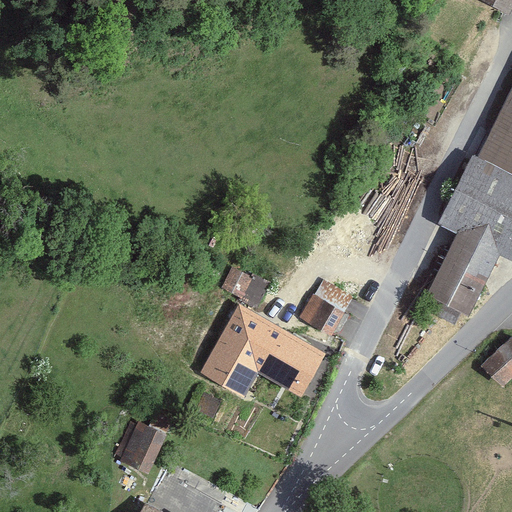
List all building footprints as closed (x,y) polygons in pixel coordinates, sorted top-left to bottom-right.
[(511,89),(482,150),(511,165),(511,89)] [(426,296),(461,311),(490,245),(511,254),(511,179),(466,159),(438,222),(455,229),(426,296)] [(224,285),(258,302),(269,280),(235,263),(224,285)] [(328,337),(342,312),(308,293),(294,318),(328,337)] [(318,351),(262,321),(241,361),(297,391),(318,351)] [(499,388),(511,373),(511,334),(510,332),(477,367),(499,388)] [(144,471),(162,432),(126,415),(108,454),(144,471)]
